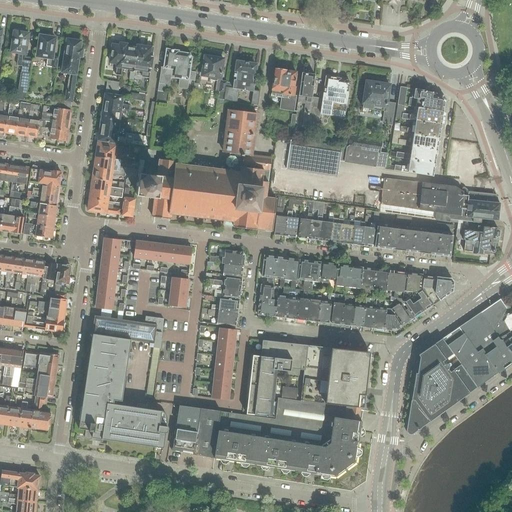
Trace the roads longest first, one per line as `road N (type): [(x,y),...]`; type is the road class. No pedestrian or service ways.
road 1 (unclassified): [(366,506),(58,459)]
road 2 (secondary): [(368,45),(101,4)]
road 3 (unclassified): [(482,287),(470,271),(257,245)]
road 4 (residential): [(401,350),(386,340),(248,323)]
road 5 (residential): [(78,158),(101,4)]
road 6 (unclassified): [(389,451),(414,454),(430,428),(511,370)]
